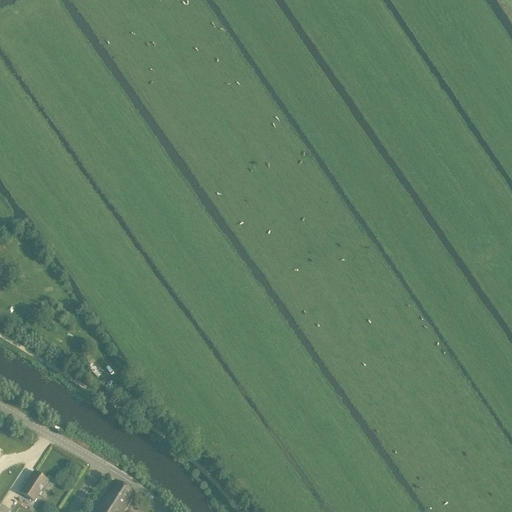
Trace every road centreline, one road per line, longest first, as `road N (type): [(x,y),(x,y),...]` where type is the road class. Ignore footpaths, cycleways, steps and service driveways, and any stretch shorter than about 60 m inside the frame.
road 1 (unclassified): [(239,511),(159,433),(0,334)]
road 2 (tertiary): [(161,511),(108,468),(0,406)]
